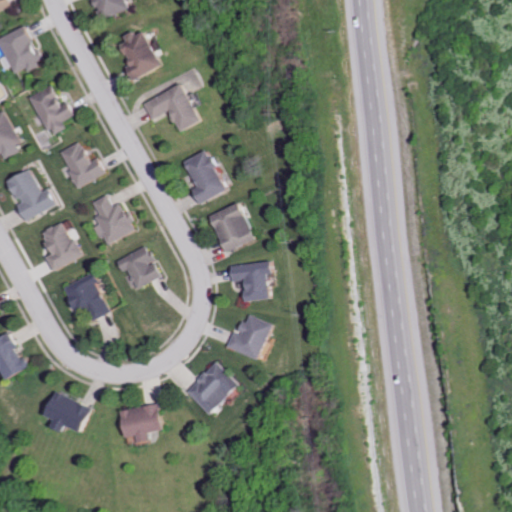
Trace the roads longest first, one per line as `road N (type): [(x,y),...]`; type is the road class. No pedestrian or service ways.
road 1 (residential): [(54,0),(193,258),(201,310),(190,339),(156,367),(116,375),(91,369),(52,334),(0,238)]
road 2 (motorway): [(366,0),(419,511)]
